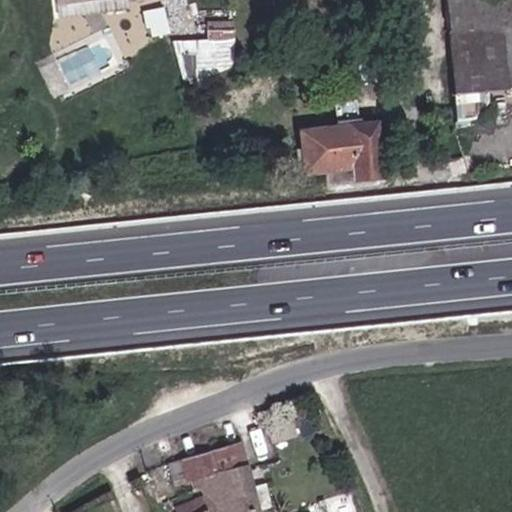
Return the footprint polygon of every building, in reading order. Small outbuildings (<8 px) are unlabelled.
[(74,0),(76,9),(134,0),(151,0),(152,5),(180,0),(74,0)] [(373,36),(399,25),(389,0),(362,11),(373,36)] [(511,0),(451,0),(466,122),(487,119),(495,91),(511,89),(511,0)] [(249,3),(224,3),(224,58),(249,58),(249,3)] [(366,166),(391,164),(386,114),(307,121),(310,162),(364,156),(366,166)] [(274,511),(255,438),(205,453),(214,487),(192,493),(197,511),(274,511)] [(173,484),(184,481),(179,459),(168,462),(173,484)]
